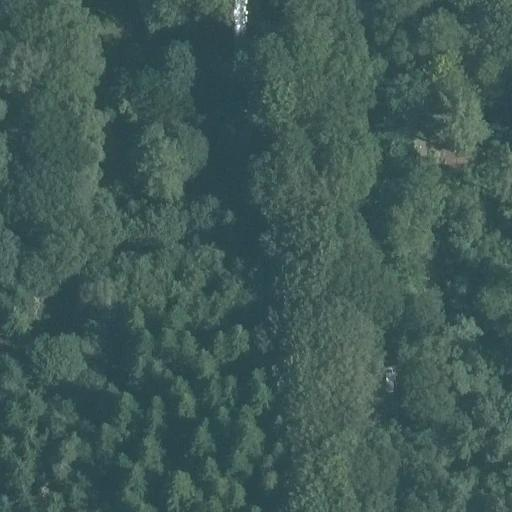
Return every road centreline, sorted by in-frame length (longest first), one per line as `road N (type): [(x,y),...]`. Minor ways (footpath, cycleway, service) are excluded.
road 1 (secondary): [(389,511),(356,0)]
road 2 (track): [(193,64),(208,164),(224,183),(281,197),(371,199)]
